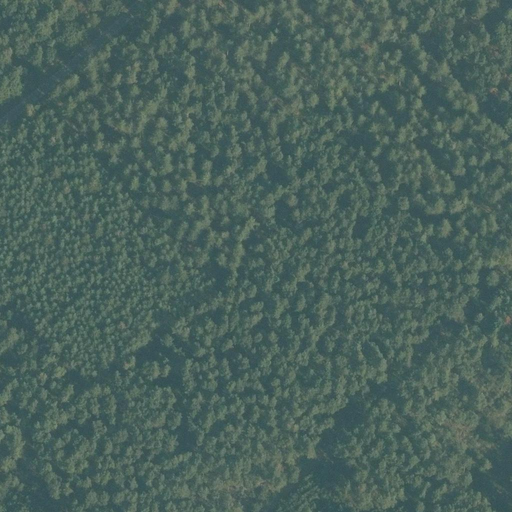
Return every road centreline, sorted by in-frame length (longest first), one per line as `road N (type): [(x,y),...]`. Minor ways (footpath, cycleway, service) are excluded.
road 1 (track): [(263,511),(511,277)]
road 2 (track): [(384,0),(511,144)]
road 3 (unclassified): [(0,123),(141,0)]
